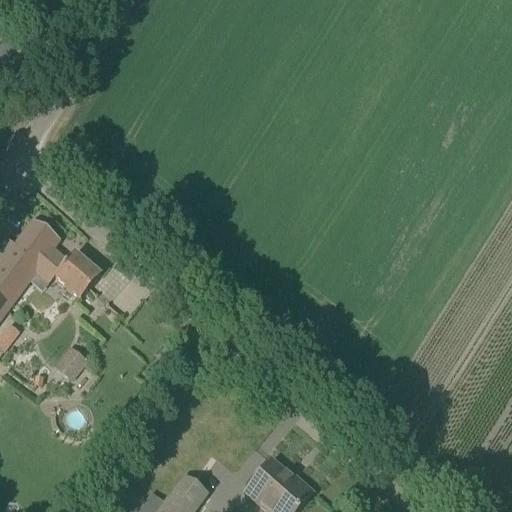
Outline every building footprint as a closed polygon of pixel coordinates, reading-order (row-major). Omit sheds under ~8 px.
[(5,242),(0,248),(0,323),(44,266),(57,276),(52,282),(80,304),(100,280),(74,257),(67,265),(53,252),(59,244),(32,224),(14,248),(5,242)] [(1,341),(0,342),(0,355),(3,358),(10,349),(1,341)] [(68,350),(52,369),(71,386),(87,367),(68,350)] [(244,496),(261,511),(298,511),(313,497),(297,483),(294,486),(271,465),(244,496)] [(151,497),(139,511),(192,511),(205,496),(184,481),(164,507),(151,497)]
